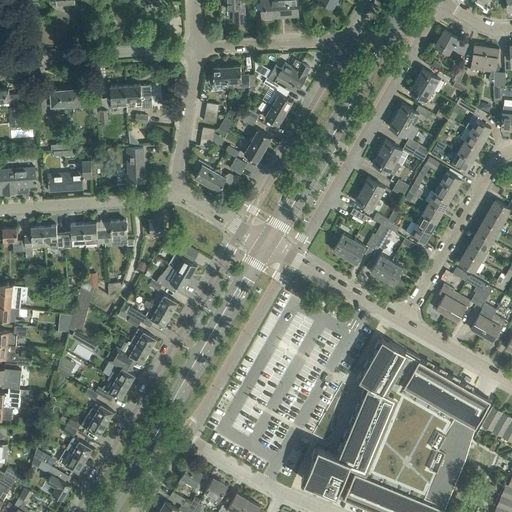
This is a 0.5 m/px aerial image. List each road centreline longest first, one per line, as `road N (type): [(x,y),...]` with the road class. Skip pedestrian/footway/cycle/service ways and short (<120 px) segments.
road 1 (residential): [(241,229),(76,511)]
road 2 (residential): [(289,257),(439,0)]
road 3 (secondary): [(287,211),(408,0)]
road 4 (secondary): [(146,451),(267,245)]
road 5 (residential): [(404,322),(493,168),(511,153)]
road 6 (residential): [(0,61),(198,48)]
road 7 (residential): [(351,38),(275,170),(287,211)]
road 8 (residential): [(0,208),(177,190)]
road 9 (residential): [(198,48),(351,38)]
road 10 (residential): [(177,190),(198,48)]
road 11 (residential): [(404,322),(289,257)]
road 12 (residential): [(511,384),(404,322)]
